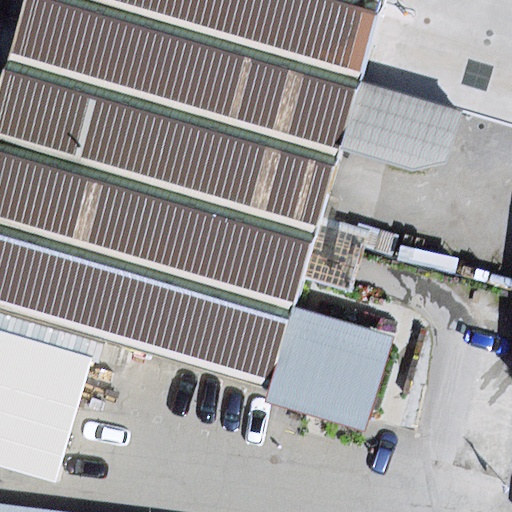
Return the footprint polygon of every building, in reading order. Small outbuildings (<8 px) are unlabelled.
[(0,146),(318,234),(361,80),(97,0),(26,0),(0,92),(0,146)] [(97,0),(361,80),(385,0),(97,0)] [(371,87),(352,153),(420,171),(449,161),(462,112),(371,87)] [(318,234),(0,146),(0,308),(276,385),(298,308),(318,234)] [(276,385),(272,400),(369,430),(397,338),(298,308),(276,385)]
